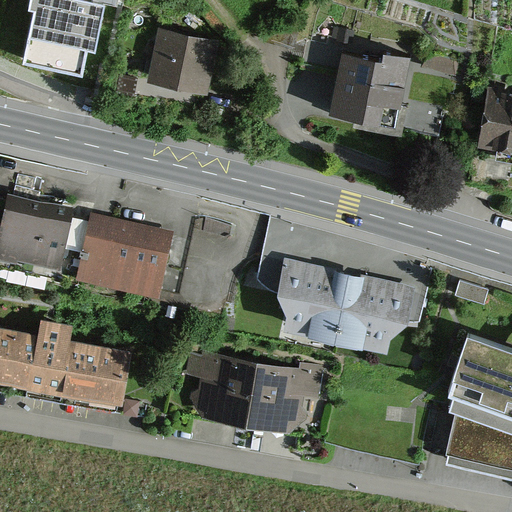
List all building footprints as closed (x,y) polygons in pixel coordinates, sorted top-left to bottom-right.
[(90,0),(33,0),(31,10),(38,11),(27,63),(79,74),(84,48),(93,50),(102,8),(89,6),(90,0)] [(216,44),(159,33),(150,81),(206,92),(216,44)] [(418,62),(346,53),(338,113),(411,122),(418,62)] [(511,93),(488,91),(482,149),(511,152),(511,93)] [(70,208),(7,194),(0,225),(0,247),(59,260),(70,208)] [(168,229),(92,212),(80,267),(156,284),(168,229)] [(436,287),(308,260),(295,319),(423,347),(436,287)] [(461,279),(458,295),(487,301),(490,286),(461,279)] [(150,352),(0,326),(0,379),(141,404),(150,352)] [(511,343),(465,329),(450,379),(454,380),(450,393),(457,395),(446,453),(511,471),(511,343)] [(247,415),(258,358),(207,349),(196,406),(247,415)] [(298,425),(309,368),(258,358),(247,415),(298,425)]
